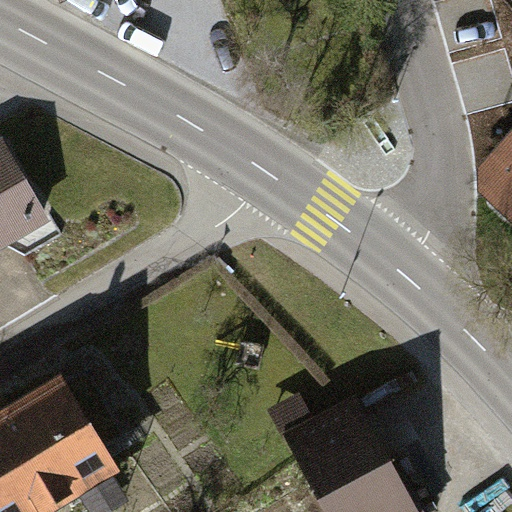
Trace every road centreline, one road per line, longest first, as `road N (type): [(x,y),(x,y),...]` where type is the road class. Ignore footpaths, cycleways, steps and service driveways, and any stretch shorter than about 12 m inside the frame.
road 1 (residential): [(270,172),(238,210),(0,361)]
road 2 (primary): [(270,172),(0,17)]
road 3 (residential): [(404,273),(441,204),(441,132),(409,0)]
road 4 (primary): [(404,273),(270,172)]
road 5 (primary): [(511,378),(404,273)]
